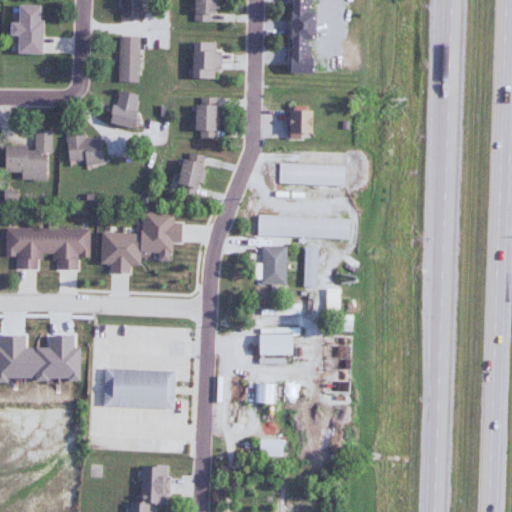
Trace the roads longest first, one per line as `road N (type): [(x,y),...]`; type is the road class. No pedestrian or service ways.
road 1 (residential): [(254,0),(251,150),(209,274),(199,511)]
road 2 (trunk): [(490,511),(505,0)]
road 3 (trunk): [(447,0),(432,511)]
road 4 (residential): [(208,309),(0,304)]
road 5 (residential): [(0,95),(79,93),(83,0)]
